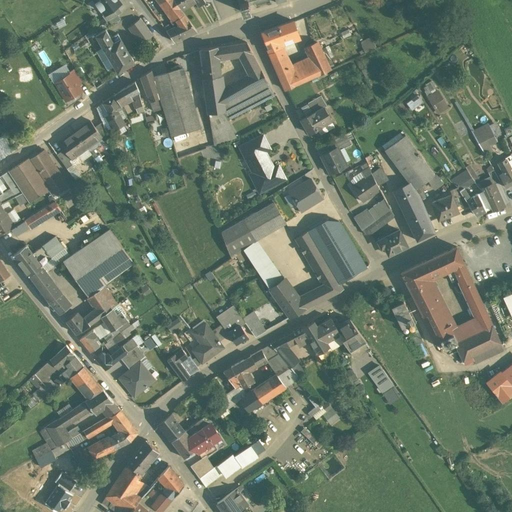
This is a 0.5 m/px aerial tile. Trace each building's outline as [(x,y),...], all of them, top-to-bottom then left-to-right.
[(117,0),(93,0),(96,3),(95,4),(95,7),(97,10),(100,11),(101,10),(104,15),(105,16),(113,10),(120,4),(117,0)] [(174,15),(181,10),(173,0),(160,0),(172,17),(174,15)] [(193,0),(173,0),(181,10),(181,11),(194,2),(195,2),(193,0)] [(203,0),(193,0),(195,2),(194,2),(198,8),(206,4),(203,0)] [(285,0),(237,0),(239,4),(241,12),(250,10),(248,1),(252,0),(275,0),(276,4),(286,1),(285,0)] [(113,10),(105,16),(104,15),(102,16),(106,22),(118,15),(113,10)] [(181,11),(181,10),(174,15),(178,25),(167,32),(174,42),(196,32),(181,11)] [(139,44),(152,33),(138,17),(124,28),(139,44)] [(117,18),(113,21),(118,30),(123,27),(117,18)] [(289,23),(261,33),(265,45),(269,53),(279,49),(276,41),(293,35),(289,23)] [(110,39),(105,30),(96,36),(117,73),(134,63),(120,39),(117,34),(110,39)] [(367,45),(372,43),(369,38),(363,41),(360,45),(363,50),(367,45)] [(239,57),(252,53),(246,43),(224,46),(226,59),(239,57)] [(318,43),(305,49),(313,66),(302,71),(306,81),(330,70),(318,43)] [(372,43),(367,45),(363,50),(365,53),(369,50),(375,47),(372,43)] [(203,79),(222,76),(220,60),(226,59),(224,46),(200,49),(203,79)] [(279,49),(269,53),(272,60),(282,56),(279,49)] [(239,57),(247,74),(262,70),(252,53),(239,57)] [(295,75),(285,55),(282,56),(272,60),(286,91),(295,86),(290,76),(295,75)] [(367,67),(361,71),(368,82),(376,77),(373,70),(370,72),(367,67)] [(182,68),(153,77),(171,135),(199,127),(182,68)] [(82,81),(75,69),(70,72),(72,76),(79,88),(82,81)] [(247,74),(223,88),(227,121),(275,95),(262,70),(247,74)] [(148,96),(157,92),(151,71),(141,77),(147,96),(148,96)] [(295,75),(290,76),(295,86),(306,81),(302,71),(295,75)] [(72,76),(57,85),(66,101),(81,92),(79,88),(72,76)] [(222,76),(203,79),(214,146),(236,138),(227,121),(223,88),(222,76)] [(437,113),(448,107),(432,80),(421,87),(437,113)] [(121,90),(114,95),(120,106),(132,100),(133,99),(131,96),(139,92),(140,92),(135,82),(121,90)] [(133,99),(132,100),(134,109),(136,108),(142,105),(139,92),(131,96),(133,99)] [(161,103),(157,92),(148,96),(154,114),(163,112),(161,103)] [(111,126),(112,125),(114,130),(123,124),(121,119),(126,116),(121,107),(120,106),(114,95),(102,103),(102,104),(109,114),(105,116),(111,126)] [(321,96),(308,103),(313,113),(323,108),(324,108),(327,106),(321,96)] [(142,105),(136,108),(138,114),(144,111),(142,105)] [(313,113),(300,120),(309,134),(331,121),(324,108),(323,108),(313,113)] [(90,121),(59,143),(71,160),(102,137),(97,131),(90,121)] [(21,126),(10,132),(12,136),(23,130),(21,126)] [(104,126),(97,131),(102,137),(105,141),(109,138),(107,133),(108,132),(104,126)] [(491,131),(483,135),(488,145),(497,140),(494,136),(491,131)] [(409,185),(414,190),(427,180),(435,175),(405,134),(402,136),(399,133),(382,145),(408,184),(409,185)] [(329,143),(333,150),(337,148),(339,151),(351,145),(345,134),(329,143)] [(11,146),(4,135),(2,137),(8,148),(11,146)] [(252,158),(264,151),(269,149),(263,136),(245,145),(252,158)] [(1,137),(0,137),(0,156),(3,155),(2,153),(9,149),(8,148),(2,137),(1,137)] [(333,150),(321,156),(330,174),(346,166),(339,151),(337,148),(333,150)] [(28,158),(8,171),(15,182),(19,189),(22,193),(27,201),(29,203),(49,191),(52,197),(56,195),(68,187),(44,150),(29,159),(28,158)] [(264,151),(252,158),(247,160),(253,173),(251,174),(260,192),(285,180),(279,166),(273,168),(271,164),(270,165),(268,161),(269,160),(264,151)] [(72,165),(64,155),(59,159),(66,169),(72,165)] [(363,157),(357,160),(360,166),(365,163),(363,157)] [(511,172),(510,169),(511,169),(509,167),(505,159),(498,163),(503,173),(499,175),(506,189),(510,186),(511,190),(511,172)] [(365,163),(360,166),(363,170),(360,172),(364,179),(372,174),(371,173),(366,162),(365,163)] [(371,173),(372,174),(377,185),(388,179),(381,166),(371,173)] [(472,177),(465,167),(458,172),(460,175),(454,178),(455,180),(453,184),(457,187),(460,191),(463,188),(464,189),(467,186),(465,182),(472,177)] [(497,177),(493,170),(488,173),(490,177),(494,185),(500,182),(497,177)] [(15,182),(8,171),(0,176),(0,178),(4,184),(7,182),(8,183),(10,186),(15,182)] [(364,179),(358,182),(351,186),(362,202),(380,190),(377,185),(372,174),(364,179)] [(435,175),(427,180),(434,190),(443,184),(436,174),(435,175)] [(300,177),(286,186),(290,192),(304,183),(300,177)] [(472,177),(465,182),(467,186),(474,182),(472,177)] [(494,186),(494,185),(490,177),(479,182),(483,191),(494,186)] [(322,198),(310,179),(304,183),(290,192),(301,211),(322,198)] [(393,191),(409,223),(427,216),(418,196),(414,190),(409,185),(408,184),(393,191)] [(494,186),(483,191),(490,207),(492,211),(503,206),(494,186)] [(449,190),(451,195),(453,199),(457,197),(462,195),(460,191),(457,187),(449,190)] [(481,202),(477,194),(470,199),(467,194),(469,192),(468,191),(466,192),(464,189),(463,188),(460,191),(462,195),(476,216),(486,212),(484,209),(481,202)] [(19,189),(6,196),(8,200),(14,197),(22,193),(19,189)] [(483,191),(477,194),(481,202),(484,209),(490,207),(483,191)] [(22,193),(14,197),(19,205),(27,201),(22,193)] [(5,194),(0,197),(0,201),(1,204),(8,200),(6,196),(5,194)] [(453,199),(451,195),(432,203),(438,220),(458,212),(456,207),(460,206),(457,197),(453,199)] [(384,199),(376,204),(383,215),(390,210),(384,199)] [(0,235),(11,229),(5,219),(6,213),(3,213),(1,208),(1,205),(1,204),(0,201),(0,235)] [(55,201),(24,220),(28,227),(59,207),(55,201)] [(274,202),(221,232),(231,258),(243,249),(256,241),(285,223),(274,202)] [(59,207),(28,227),(30,230),(61,210),(59,207)] [(13,209),(6,213),(5,219),(11,229),(21,222),(13,209)] [(362,231),(376,221),(367,210),(354,218),(362,231)] [(393,218),(390,210),(383,215),(376,221),(362,231),(365,236),(370,235),(393,218)] [(427,216),(409,223),(417,242),(434,233),(427,216)] [(11,229),(15,235),(28,227),(24,220),(21,222),(11,229)] [(326,220),(308,231),(338,283),(339,283),(365,267),(338,221),(326,220)] [(109,228),(63,261),(88,298),(104,287),(104,286),(134,264),(134,263),(109,228)] [(338,283),(308,231),(295,238),(324,287),(307,294),(312,304),(330,296),(343,289),(339,283),(338,283)] [(399,231),(378,242),(381,249),(384,247),(388,255),(407,246),(399,231)] [(55,236),(32,254),(41,265),(64,248),(55,236)] [(277,271),(256,241),(243,249),(248,257),(264,280),(275,273),(277,271)] [(32,254),(26,245),(13,254),(29,276),(41,266),(41,265),(32,254)] [(41,266),(46,272),(69,256),(64,248),(41,265),(41,266)] [(456,248),(425,262),(432,277),(454,268),(463,263),(456,248)] [(243,249),(235,255),(240,262),(248,257),(243,249)] [(0,281),(9,275),(0,261),(0,281)] [(432,277),(425,262),(402,273),(414,297),(432,289),(429,283),(427,279),(432,277)] [(463,263),(454,268),(463,288),(472,283),(463,263)] [(41,266),(29,276),(48,302),(60,314),(70,306),(60,294),(52,285),(46,272),(41,266)] [(275,273),(264,280),(270,289),(270,288),(280,281),(275,273)] [(307,294),(298,299),(284,279),(283,279),(280,281),(270,288),(291,317),(312,304),(307,294)] [(437,287),(434,281),(429,283),(432,289),(433,290),(437,287)] [(500,343),(472,283),(463,288),(482,330),(475,333),(484,351),(490,348),(500,343)] [(88,298),(88,299),(96,310),(101,317),(117,305),(118,305),(105,286),(104,287),(88,298)] [(432,289),(414,297),(423,316),(421,317),(435,346),(441,343),(444,349),(455,344),(457,343),(457,342),(441,308),(436,297),(433,290),(432,289)] [(403,302),(392,307),(402,327),(413,322),(403,302)] [(101,317),(100,317),(104,323),(109,332),(116,327),(119,325),(127,320),(117,305),(101,317)] [(238,327),(230,317),(232,315),(233,317),(238,313),(233,306),(216,318),(221,325),(228,334),(229,334),(236,344),(247,337),(240,326),(238,327)] [(96,310),(83,321),(87,327),(92,323),(100,317),(101,317),(96,310)] [(253,312),(242,319),(245,323),(255,337),(265,331),(253,312)] [(83,321),(76,313),(66,322),(76,335),(87,327),(83,321)] [(242,319),(238,313),(233,317),(232,315),(230,317),(238,327),(240,326),(245,323),(242,319)] [(162,328),(167,336),(172,333),(185,324),(179,316),(174,320),(162,328)] [(331,318),(317,326),(326,342),(339,335),(340,334),(336,327),(331,318)] [(365,340),(349,319),(343,323),(349,332),(347,334),(346,334),(340,337),(343,341),(352,356),(363,349),(360,344),(365,340)] [(119,325),(122,329),(130,324),(127,320),(119,325)] [(317,355),(330,347),(326,342),(317,326),(314,322),(291,334),(299,347),(309,342),(316,356),(317,355)] [(109,332),(104,323),(92,331),(97,340),(109,332)] [(119,331),(110,338),(116,345),(135,329),(131,323),(130,324),(122,329),(119,331)] [(203,343),(193,350),(197,356),(197,357),(202,364),(223,348),(220,343),(219,342),(218,340),(218,341),(212,332),(205,323),(194,331),(203,343)] [(349,332),(343,323),(336,327),(340,334),(339,335),(340,337),(346,334),(347,334),(349,332)] [(221,325),(212,332),(218,341),(218,340),(219,342),(228,335),(221,325)] [(109,332),(97,340),(101,345),(110,338),(119,331),(116,327),(109,332)] [(423,342),(416,329),(410,332),(417,345),(423,342)] [(91,353),(101,345),(97,340),(92,331),(80,339),(91,353)] [(466,359),(472,356),(484,351),(475,333),(457,342),(457,343),(455,344),(463,361),(466,359)] [(137,334),(123,345),(129,353),(137,347),(143,342),(137,334)] [(339,335),(326,342),(330,347),(331,349),(343,341),(340,337),(339,335)] [(284,338),(271,345),(277,352),(285,347),(285,346),(288,345),(284,338)] [(365,340),(360,344),(363,349),(368,346),(365,340)] [(500,343),(490,348),(494,355),(503,350),(500,343)] [(123,345),(112,355),(116,360),(117,361),(129,353),(123,345)] [(271,345),(261,350),(267,361),(267,362),(277,375),(286,387),(286,386),(298,378),(290,368),(286,363),(277,352),(271,345)] [(67,347),(28,380),(35,388),(48,377),(61,365),(73,354),(67,347)] [(121,359),(130,371),(140,363),(146,358),(137,347),(121,359)] [(184,347),(167,360),(183,381),(190,376),(180,363),(190,357),(184,347)] [(285,347),(277,352),(286,363),(293,356),(285,347)] [(333,352),(331,349),(330,347),(317,355),(320,360),(333,352)] [(261,350),(250,357),(256,368),(267,362),(267,361),(261,350)] [(484,351),(472,356),(475,362),(475,363),(488,357),(485,350),(484,351)] [(112,355),(107,359),(102,352),(95,358),(105,370),(116,360),(112,355)] [(61,374),(66,380),(70,377),(84,367),(73,354),(61,365),(66,371),(61,374)] [(293,356),(286,363),(290,368),(296,364),(294,357),(293,356)] [(469,365),(475,362),(472,356),(466,359),(469,365)] [(250,357),(231,367),(240,384),(243,388),(248,385),(253,382),(248,373),(250,372),(256,368),(250,357)] [(130,371),(120,379),(134,396),(154,381),(140,363),(130,371)] [(511,363),(488,383),(499,396),(511,385),(511,363)] [(304,373),(297,364),(296,364),(290,368),(298,378),(304,373)] [(380,366),(368,374),(383,394),(394,387),(380,366)] [(113,402),(84,367),(70,377),(80,389),(89,399),(85,402),(91,409),(95,414),(100,411),(113,402)] [(240,384),(231,367),(223,372),(235,387),(240,384)] [(345,371),(350,378),(353,383),(357,380),(354,374),(353,374),(350,368),(345,371)] [(66,380),(61,374),(52,382),(48,377),(35,388),(30,392),(39,402),(63,382),(66,380)] [(286,387),(277,375),(252,392),(247,395),(239,400),(248,411),(286,387)] [(73,394),(80,389),(70,377),(66,380),(63,382),(73,394)] [(339,394),(354,384),(353,383),(350,378),(335,388),(339,394)] [(248,385),(243,388),(247,395),(252,392),(248,385)] [(319,404),(311,394),(307,397),(315,407),(317,405),(319,404)] [(85,402),(63,416),(68,424),(91,409),(85,402)] [(100,411),(106,418),(110,416),(120,410),(113,402),(100,411)] [(180,403),(174,409),(179,416),(186,410),(180,403)] [(315,407),(308,413),(311,417),(320,409),(317,405),(315,407)] [(130,441),(124,434),(133,427),(120,410),(110,416),(116,423),(122,432),(89,451),(93,459),(101,456),(118,448),(130,441)] [(331,410),(324,416),(330,423),(337,418),(331,410)] [(171,415),(159,424),(171,441),(183,431),(171,415)] [(36,459),(81,433),(77,426),(68,432),(65,427),(68,424),(63,416),(45,427),(38,432),(45,443),(31,450),(36,459)] [(41,468),(116,423),(110,416),(106,418),(81,433),(36,459),(41,468)] [(138,433),(133,427),(124,434),(130,441),(138,433)] [(211,429),(191,443),(196,450),(198,453),(213,443),(219,439),(211,429)] [(183,431),(171,441),(185,458),(196,450),(191,443),(183,431)] [(158,451),(146,441),(127,464),(139,473),(141,475),(149,465),(151,463),(149,462),(158,452),(158,451)] [(202,459),(217,449),(213,443),(198,453),(199,454),(202,459)] [(250,445),(233,456),(239,464),(240,466),(257,455),(250,445)] [(78,465),(93,459),(89,451),(86,447),(72,455),(78,465)] [(169,466),(158,452),(149,462),(151,463),(149,465),(156,473),(159,477),(169,466)] [(232,454),(217,465),(212,469),(199,478),(206,488),(239,464),(233,456),(232,454)] [(200,460),(190,466),(199,478),(212,469),(206,460),(202,463),(200,460)] [(139,473),(127,464),(106,497),(122,508),(128,511),(129,511),(137,503),(141,498),(137,495),(134,494),(139,487),(133,483),(139,473)] [(184,486),(169,466),(159,477),(158,478),(166,487),(174,496),(175,496),(184,486)] [(59,485),(70,492),(76,482),(62,473),(56,483),(59,485)] [(153,475),(145,484),(145,485),(149,488),(158,478),(159,477),(156,473),(154,474),(155,475),(154,476),(153,475)] [(68,500),(73,494),(70,492),(59,485),(46,504),(58,511),(60,511),(63,508),(64,509),(69,501),(68,500)] [(145,485),(137,495),(141,498),(146,493),(149,488),(145,485)] [(161,511),(174,496),(166,487),(163,491),(164,492),(151,507),(157,511),(161,511)] [(237,489),(217,503),(223,511),(235,511),(236,511),(241,507),(237,502),(242,498),(237,491),(238,490),(237,489)] [(141,498),(137,503),(142,507),(150,496),(146,493),(141,498)] [(119,511),(122,508),(106,497),(101,503),(107,507),(108,506),(115,511),(119,511)] [(147,511),(137,503),(129,511),(147,511)]
